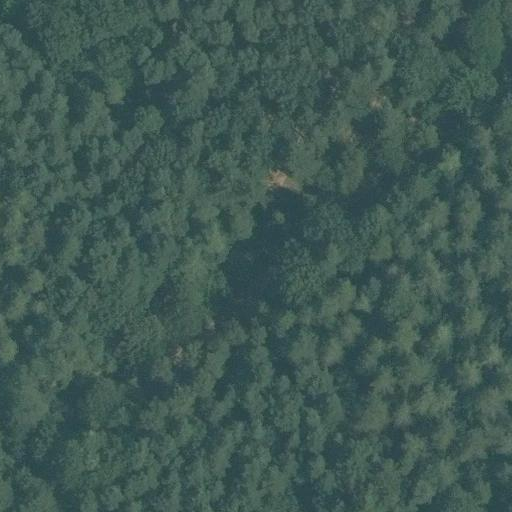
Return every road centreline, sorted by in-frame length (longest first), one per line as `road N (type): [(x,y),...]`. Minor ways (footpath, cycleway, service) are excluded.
road 1 (track): [(0,511),(511,47)]
road 2 (unknown): [(511,287),(273,511)]
